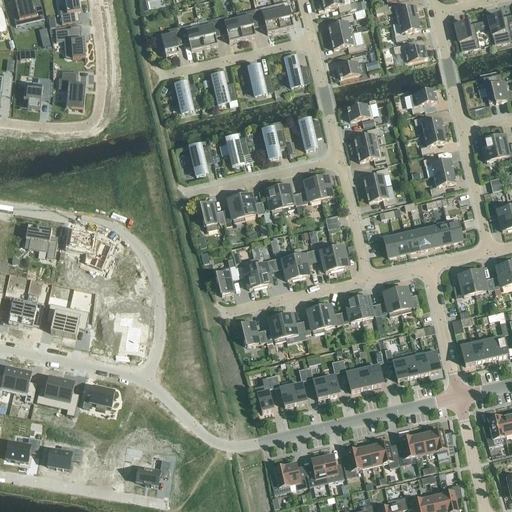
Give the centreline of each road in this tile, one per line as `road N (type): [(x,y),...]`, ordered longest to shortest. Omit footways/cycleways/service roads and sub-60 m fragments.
road 1 (residential): [(0,207),(118,230),(137,245),(160,298),(156,360),(146,383)]
road 2 (unclassified): [(458,398),(242,448)]
road 3 (residential): [(0,123),(92,123),(102,70),(93,0)]
road 4 (residential): [(0,476),(169,506)]
road 5 (residential): [(339,161),(190,195)]
road 6 (residential): [(312,42),(165,75)]
road 7 (unclassified): [(0,348),(146,383)]
road 8 (residential): [(228,313),(366,280)]
road 9 (residential): [(458,398),(428,266)]
road 10 (residential): [(490,252),(462,132)]
road 11 (residential): [(462,132),(434,13)]
road 12 (residential): [(339,161),(312,42)]
road 13 (residential): [(366,280),(339,161)]
